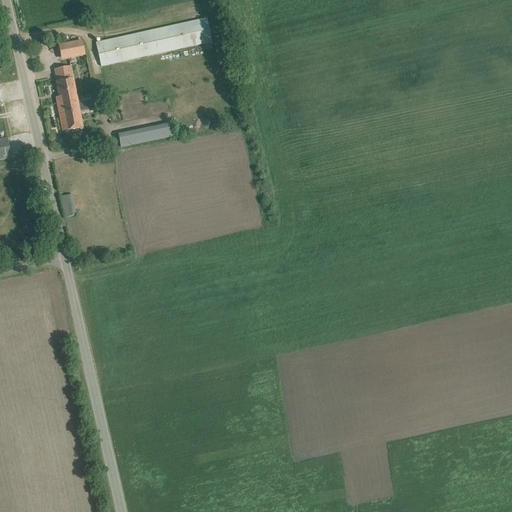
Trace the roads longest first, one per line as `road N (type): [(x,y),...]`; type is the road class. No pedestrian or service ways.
road 1 (unclassified): [(66,260),(6,0)]
road 2 (unclassified): [(122,511),(66,260)]
